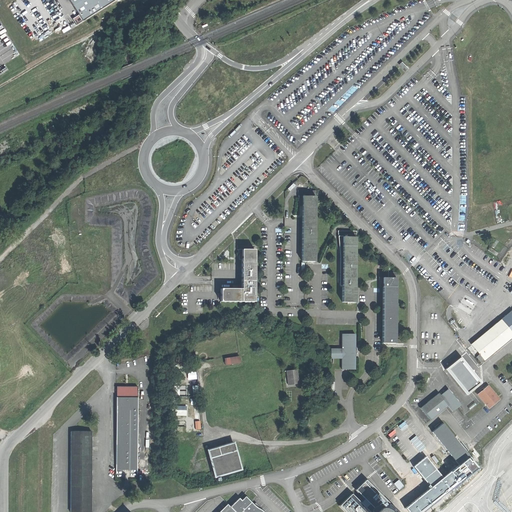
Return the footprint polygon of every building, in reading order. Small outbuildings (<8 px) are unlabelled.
[(70,0),(80,15),(84,22),(118,0),(70,0)] [(84,22),(80,15),(74,19),(78,26),(84,22)] [(317,196),(302,195),(302,262),(316,262),(317,196)] [(357,236),(342,236),(343,302),(356,303),(357,236)] [(255,302),(255,250),(238,249),(239,260),(242,260),(241,289),(220,289),(220,302),(255,302)] [(397,278),(382,277),(382,343),(396,343),(397,278)] [(511,310),(502,319),(511,331),(511,310)] [(482,363),(511,338),(511,331),(502,319),(480,337),(472,344),(480,354),(477,357),(482,363)] [(342,333),(342,348),(331,348),(331,358),(342,359),(342,369),(356,369),(356,333),(342,333)] [(240,355),(225,358),(226,364),(241,362),(240,355)] [(483,383),(462,357),(447,369),(467,395),(483,383)] [(300,383),(298,370),(287,371),(288,384),(300,383)] [(488,407),(499,398),(488,385),(477,394),(488,407)] [(137,387),(117,388),(117,474),(137,475),(137,387)] [(421,408),(431,421),(448,407),(453,412),(462,405),(449,389),(441,395),(440,393),(421,408)] [(444,423),(433,432),(459,465),(444,477),(427,457),(415,467),(431,487),(407,508),(410,511),(424,511),(480,468),(444,423)] [(92,432),(69,432),(69,511),(92,511),(92,432)] [(233,442),(205,451),(214,479),(242,471),(233,442)] [(340,506),(346,511),(398,511),(367,480),(356,490),(372,507),(369,510),(352,494),(340,506)] [(228,505),(220,511),(263,511),(256,507),(247,497),(243,501),(240,499),(230,507),(228,505)]
